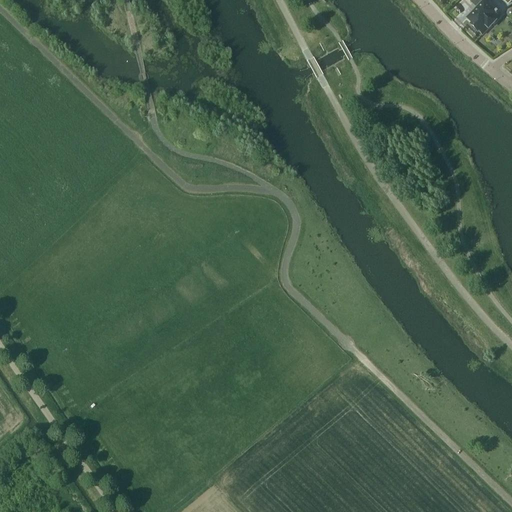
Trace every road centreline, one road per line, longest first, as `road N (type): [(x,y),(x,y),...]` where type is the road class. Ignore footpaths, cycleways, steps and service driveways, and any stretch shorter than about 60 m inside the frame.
road 1 (unclassified): [(511,504),(286,285),(295,222),(280,195),(186,186),(0,8)]
road 2 (unclassified): [(116,511),(0,346)]
